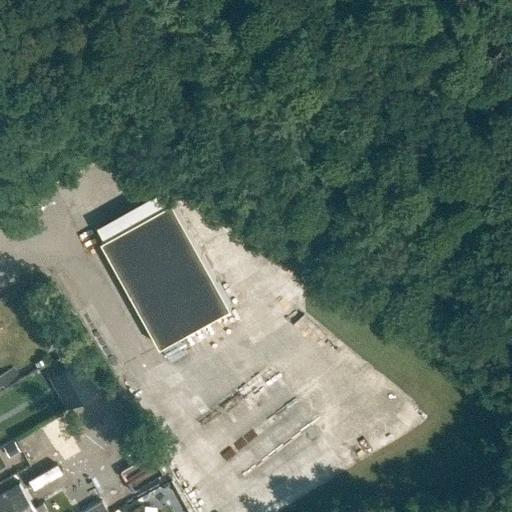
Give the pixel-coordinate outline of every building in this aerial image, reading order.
[(102,240),(160,346),(231,307),(173,201),(102,240)] [(80,359),(47,377),(64,409),(97,391),(80,359)] [(14,441),(3,447),(8,457),(20,451),(14,441)] [(36,511),(19,481),(0,491),(0,511),(36,511)] [(101,501),(81,511),(105,511),(107,511),(101,501)]
